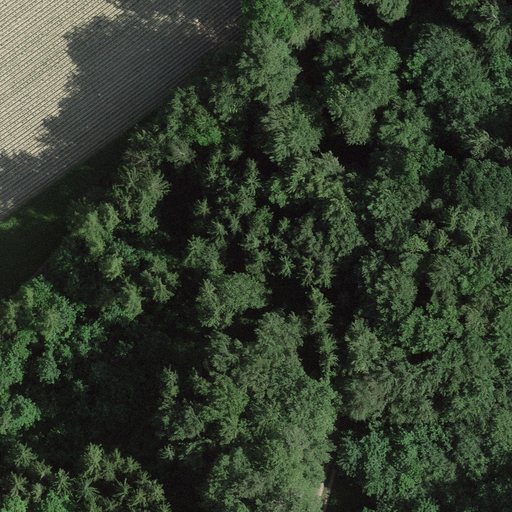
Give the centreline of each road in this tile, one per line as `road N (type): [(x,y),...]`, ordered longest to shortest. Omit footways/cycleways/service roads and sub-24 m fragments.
road 1 (track): [(438,0),(393,88),(367,185),(357,316),(315,511)]
road 2 (track): [(0,293),(245,53)]
